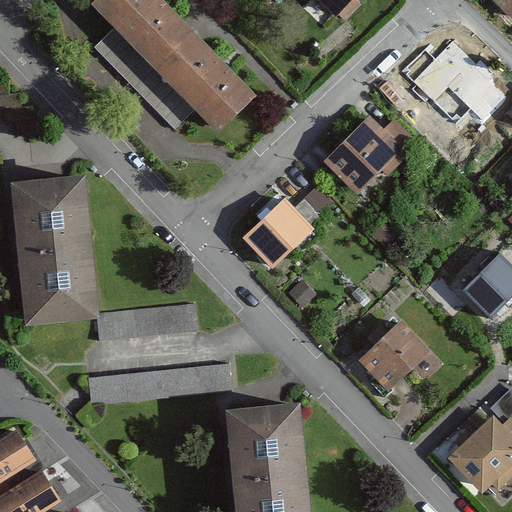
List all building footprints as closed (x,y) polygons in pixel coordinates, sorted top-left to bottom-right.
[(193,33),(159,0),(97,0),(92,5),(157,69),(193,33)] [(317,0),(335,17),(351,0),(317,0)] [(511,0),(492,0),(511,17),(511,0)] [(193,110),(112,29),(93,47),(174,128),(193,110)] [(254,93),(193,33),(157,69),(218,129),(254,93)] [(450,40),(409,82),(439,112),(464,87),(472,95),(493,73),(485,65),(480,70),(450,40)] [(0,107),(4,107),(5,121),(17,121),(17,135),(30,135),(47,135),(47,121),(32,121),(32,107),(20,107),(19,94),(10,95),(10,81),(0,81),(0,107)] [(418,142),(392,118),(382,128),(369,116),(348,137),(345,133),(332,146),(335,149),(324,161),(356,192),(379,169),(386,176),(418,142)] [(83,176),(10,183),(24,324),(97,317),(83,176)] [(293,209),(282,198),(242,238),(271,266),(292,245),(300,253),(317,235),(310,228),(319,219),(301,202),(293,209)] [(511,266),(500,255),(465,289),(491,316),(511,298),(511,266)] [(193,308),(97,317),(99,338),(195,329),(193,308)] [(428,349),(400,321),(388,332),(385,329),(371,343),(373,346),(359,360),(373,374),(366,381),(384,399),(392,391),(390,388),(428,349)] [(227,365),(87,378),(90,404),(229,391),(227,365)] [(309,511),(299,403),(227,410),(237,511),(309,511)] [(491,416),(449,457),(481,489),(489,481),(497,489),(511,473),(511,421),(507,417),(499,424),(491,416)] [(17,430),(0,439),(0,478),(34,458),(17,430)] [(41,471),(0,496),(0,511),(38,511),(59,499),(41,471)]
